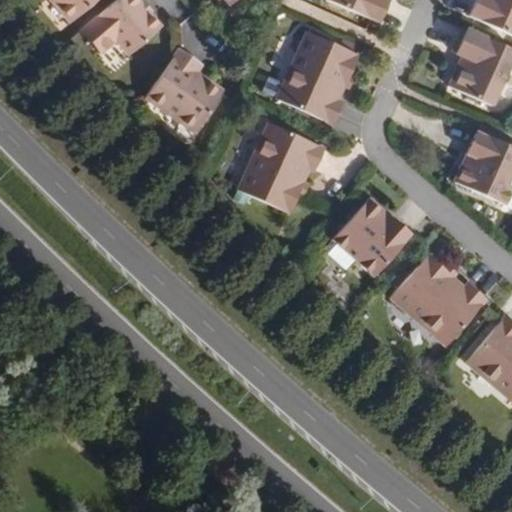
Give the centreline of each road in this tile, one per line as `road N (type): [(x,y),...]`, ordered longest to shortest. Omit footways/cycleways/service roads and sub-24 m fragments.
road 1 (secondary): [(422,511),(351,460),(0,127)]
road 2 (secondary): [(0,226),(310,511)]
road 3 (residential): [(511,266),(370,140),(429,0)]
